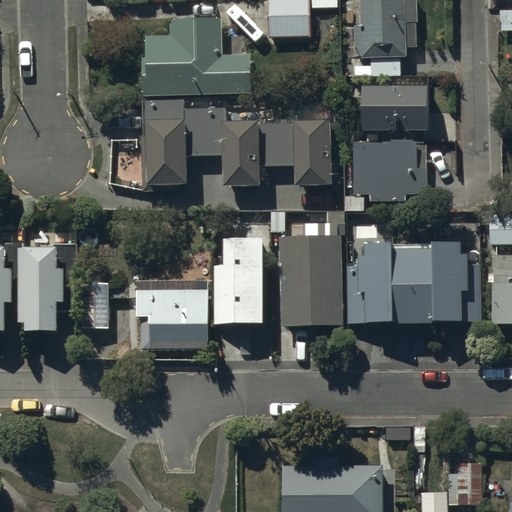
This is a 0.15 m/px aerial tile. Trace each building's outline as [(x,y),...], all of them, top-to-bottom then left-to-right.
[(336,0),(268,0),(270,35),(312,33),(311,7),(337,6),(336,0)] [(358,0),(359,20),(354,20),(354,51),(361,51),(361,54),(370,53),(370,72),(400,72),(400,52),(406,52),(405,43),(416,43),(415,0),(358,0)] [(511,5),(498,6),(499,27),(511,26),(511,5)] [(223,14),(170,14),(170,32),(148,32),(148,50),(144,50),(144,90),(253,89),(252,49),(223,49),(223,14)] [(428,78),(360,78),(360,123),(424,123),(424,139),(455,139),(455,113),(428,113),(428,78)] [(185,95),(143,96),(144,124),(147,124),(149,178),(188,177),(188,153),(223,152),(224,180),(263,179),(262,163),(297,162),(298,182),(335,181),(333,113),(281,115),(281,120),(262,121),(261,114),(228,115),(228,105),(185,106),(185,95)] [(385,137),(355,137),(355,191),(371,191),(371,197),(408,197),(408,190),(426,190),(426,141),(416,141),(416,134),(385,134),(385,137)] [(511,206),(487,207),(488,240),(511,239),(511,206)] [(215,262),(214,320),(265,315),(268,230),(226,228),(224,260),(215,262)] [(341,230),(280,232),(282,323),(343,321),(341,230)] [(361,261),(347,261),(349,320),(367,320),(366,313),(457,312),(457,317),(480,316),(479,261),(467,262),(467,246),(459,247),(459,233),(430,234),(430,240),(391,241),(391,233),(367,234),(367,247),(360,247),(361,261)] [(0,321),(8,322),(8,309),(20,310),(20,316),(27,316),(27,321),(59,322),(60,306),(76,306),(78,243),(0,241),(0,321)] [(511,251),(492,251),(491,317),(511,317),(511,251)] [(208,276),(135,278),(136,312),(141,312),(142,347),(210,346),(208,276)] [(110,281),(83,281),(83,326),(110,325),(110,281)] [(313,461),(281,461),(281,511),(380,511),(379,461),(340,462),(340,452),(313,453),(313,461)] [(458,473),(451,473),(451,503),(482,503),(482,463),(458,463),(458,473)] [(448,511),(448,491),(422,492),(422,511),(448,511)]
